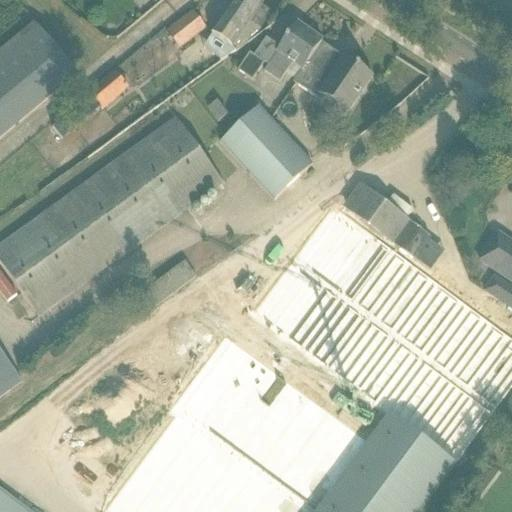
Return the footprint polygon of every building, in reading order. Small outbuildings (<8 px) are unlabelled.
[(235,0),(232,6),(211,37),(230,50),(252,19),(263,3),(259,0),(235,0)] [(165,33),(179,51),(205,31),(192,13),(165,33)] [(291,66),(300,72),(311,56),(313,57),(322,43),(296,26),(276,55),(277,56),(264,75),(278,84),(291,66)] [(0,141),(77,77),(35,27),(0,56),(0,141)] [(311,56),(300,72),(301,73),(293,84),(321,103),(323,101),(346,116),(372,78),(344,58),(334,72),(313,57),(311,56)] [(242,76),(253,83),(264,66),(253,59),(242,76)] [(113,74),(89,94),(102,113),(128,91),(113,74)] [(216,102),(207,108),(216,121),(226,114),(216,102)] [(220,144),(274,202),(312,167),(258,109),(220,144)] [(72,142),(87,160),(122,131),(106,113),(72,142)] [(0,247),(0,266),(38,320),(223,186),(175,120),(0,247)] [(262,317),(313,355),(334,327),(336,328),(341,322),(339,320),(395,246),(412,260),(429,238),(360,186),(262,317)] [(511,245),(497,235),(478,264),(511,286),(511,245)] [(336,328),(215,492),(241,511),(307,511),(455,314),(428,293),(438,279),(412,260),(396,247),(341,322),(336,328)] [(486,294),(504,306),(511,293),(511,292),(495,281),(486,294)] [(126,353),(170,414),(265,344),(219,284),(126,353)] [(402,425),(449,459),(511,373),(511,329),(509,327),(497,344),(474,327),(402,425)] [(0,399),(21,384),(0,354),(0,399)] [(161,481),(198,509),(293,382),(255,355),(161,481)] [(29,383),(37,386),(49,363),(43,360),(36,374),(33,373),(29,383)] [(155,413),(164,406),(137,372),(128,380),(155,413)] [(0,511),(418,511),(455,463),(449,459),(402,425),(388,415),(316,511),(25,511),(0,493),(0,511)]
